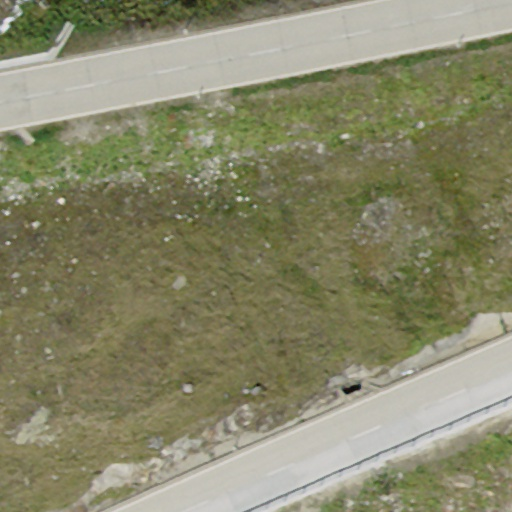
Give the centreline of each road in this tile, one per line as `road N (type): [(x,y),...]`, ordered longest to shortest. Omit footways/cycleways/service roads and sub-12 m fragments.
road 1 (secondary): [(511,0),(0,100)]
road 2 (secondary): [(179,511),(511,367)]
